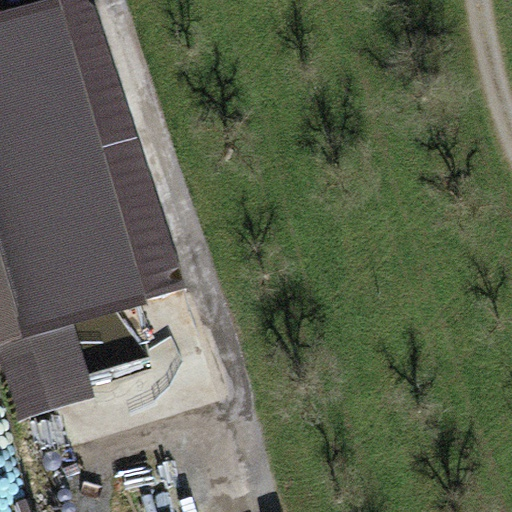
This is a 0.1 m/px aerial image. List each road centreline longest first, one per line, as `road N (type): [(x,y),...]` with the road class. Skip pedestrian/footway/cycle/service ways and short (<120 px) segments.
road 1 (track): [(210,321),(101,0)]
road 2 (track): [(511,143),(484,0)]
